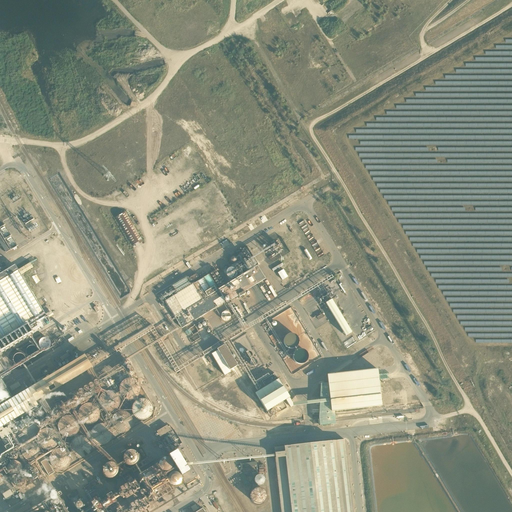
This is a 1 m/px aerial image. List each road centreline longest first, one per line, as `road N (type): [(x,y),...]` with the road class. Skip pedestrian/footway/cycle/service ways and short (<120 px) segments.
road 1 (track): [(0,138),(69,146),(91,139),(157,93),(199,49),(282,0)]
road 2 (track): [(511,5),(303,126)]
road 3 (unknown): [(6,511),(170,409)]
road 4 (unknown): [(19,375),(7,352),(102,296)]
road 5 (unknown): [(152,295),(187,347),(251,313)]
road 6 (unknown): [(0,387),(115,317)]
